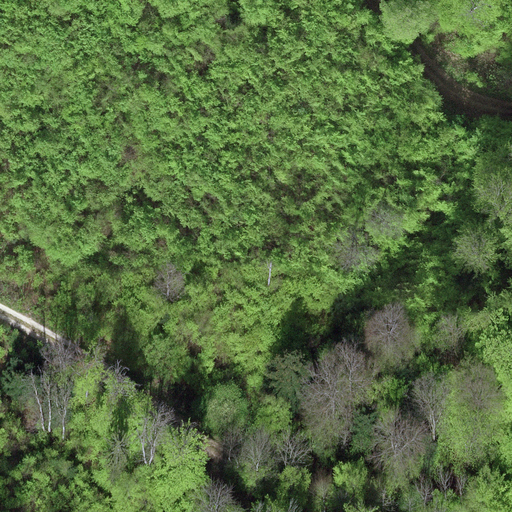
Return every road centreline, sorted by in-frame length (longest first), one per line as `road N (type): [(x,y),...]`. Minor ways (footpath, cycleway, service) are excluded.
road 1 (track): [(511,501),(406,510),(352,505),(237,466),(127,392)]
road 2 (track): [(511,105),(467,97),(369,0)]
road 3 (track): [(127,392),(184,463),(240,511)]
road 4 (track): [(127,392),(0,310)]
